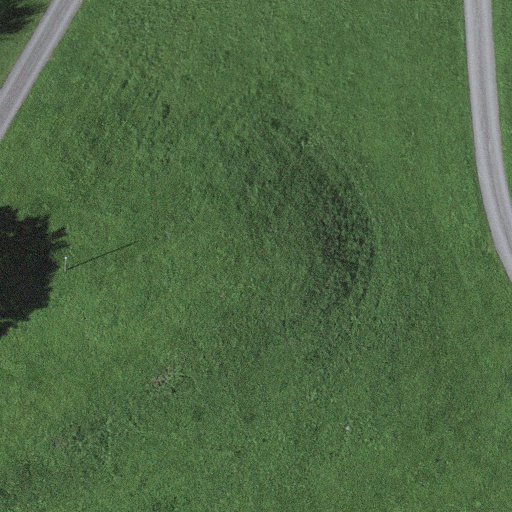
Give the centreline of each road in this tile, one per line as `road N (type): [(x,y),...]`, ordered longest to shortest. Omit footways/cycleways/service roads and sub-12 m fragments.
road 1 (track): [(511,267),(469,0)]
road 2 (track): [(68,0),(0,124)]
